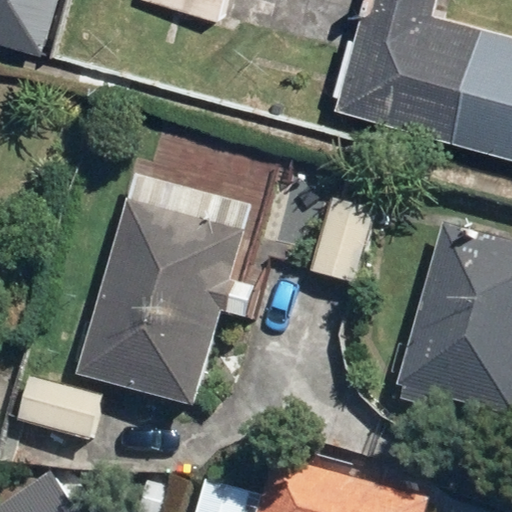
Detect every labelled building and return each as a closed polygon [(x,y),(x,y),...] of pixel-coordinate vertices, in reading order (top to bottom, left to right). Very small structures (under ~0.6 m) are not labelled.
[(63,0),(0,0),(0,41),(50,54),(63,0)] [(144,0),(224,20),(228,0),(144,0)] [(511,151),(511,29),(438,11),(440,0),(366,0),(339,108),(511,151)] [(310,275),(358,289),(380,213),(332,199),(310,275)] [(82,379),(203,411),(250,234),(130,202),(82,379)] [(462,403),(511,417),(511,243),(449,226),(399,400),(458,417),(462,403)] [(17,421),(92,440),(103,398),(29,379),(17,421)] [(431,511),(435,500),(274,459),(259,511),(431,511)] [(0,511),(78,511),(55,476),(0,511)]
